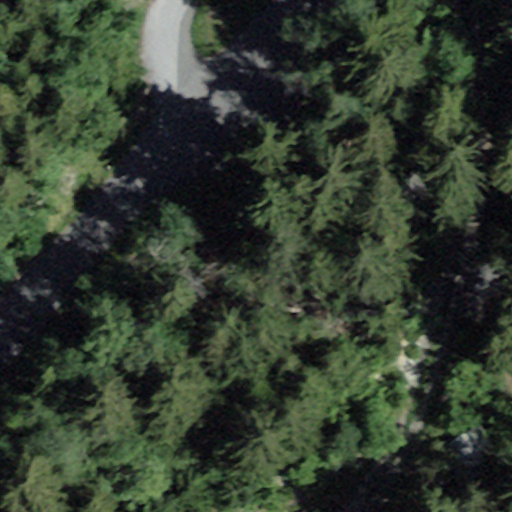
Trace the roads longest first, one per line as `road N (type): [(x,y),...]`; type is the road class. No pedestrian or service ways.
road 1 (track): [(192,95),(153,162),(0,343)]
road 2 (unclassified): [(179,0),(169,27),(170,66),(192,95),(214,97),(295,0)]
